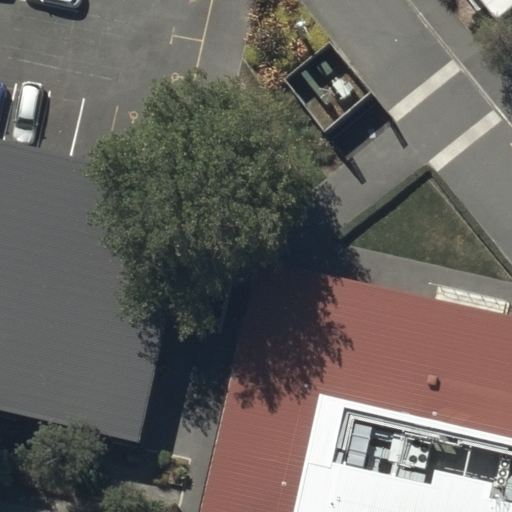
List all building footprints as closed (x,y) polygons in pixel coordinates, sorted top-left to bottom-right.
[(511,0),(470,0),(498,33),(511,21),(511,0)] [(0,142),(0,403),(140,438),(195,190),(0,142)] [(202,511),(272,511),(325,276),(295,269),(259,262),(202,511)] [(511,511),(511,317),(325,276),(272,511),(511,511)] [(85,511),(0,494),(0,511),(85,511)]
